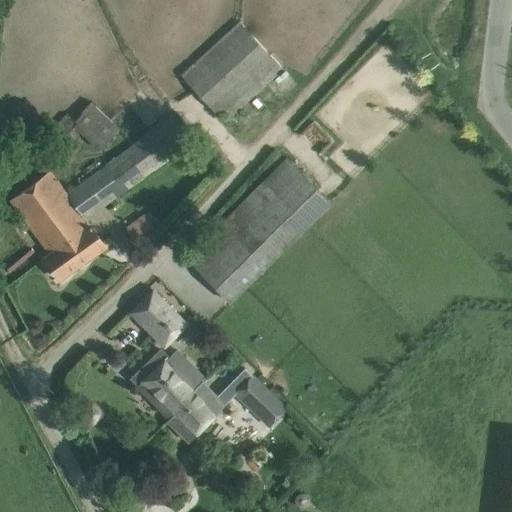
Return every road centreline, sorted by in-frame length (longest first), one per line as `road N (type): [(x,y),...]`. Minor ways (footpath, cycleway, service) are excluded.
road 1 (unclassified): [(263,143),(30,382),(94,511)]
road 2 (track): [(394,0),(263,143)]
road 3 (unclassified): [(511,129),(491,101),(501,0)]
